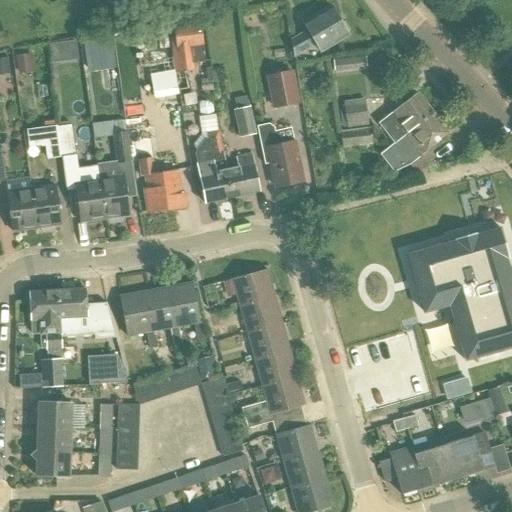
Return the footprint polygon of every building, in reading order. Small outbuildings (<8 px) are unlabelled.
[(323,51),(351,35),(349,31),(349,30),(346,24),(344,24),(333,5),(306,21),(310,29),(293,39),(296,55),(318,42),(323,51)] [(192,63),(190,47),(204,46),(201,20),(173,24),(179,72),(194,70),(193,63),(192,63)] [(165,23),(156,25),(160,48),(169,47),(165,23)] [(155,26),(144,28),(148,49),(158,47),(155,26)] [(113,56),(111,40),(83,44),(85,60),(113,56)] [(50,65),(62,63),(59,44),(47,45),(50,65)] [(31,55),(17,57),(18,66),(32,64),(31,55)] [(335,72),(367,68),(366,56),(333,60),(335,72)] [(129,65),(130,95),(151,94),(149,64),(129,65)] [(291,72),(268,76),(274,109),(298,105),(291,72)] [(184,99),(185,78),(162,77),(161,98),(184,99)] [(395,143),(434,112),(419,92),(379,122),(395,142),(392,144),(396,144),(395,143)] [(237,109),(233,110),(239,138),(256,134),(251,107),(250,107),(249,107),(246,96),(234,99),(237,109)] [(347,128),(368,125),(365,98),(344,101),(347,128)] [(433,166),(436,163),(426,150),(450,132),(434,112),(395,143),(396,144),(392,144),(379,154),(394,172),(411,164),(416,169),(433,166)] [(275,131),(274,127),(268,123),(256,126),(264,165),(272,163),(277,186),(303,180),(297,150),(296,150),(291,127),(275,131)] [(61,156),(75,154),(71,124),(57,126),(56,126),(61,156)] [(61,156),(56,126),(26,130),(29,147),(41,146),(41,147),(45,146),(47,159),(61,157),(61,156)] [(342,148),(372,144),(370,128),(341,132),(342,148)] [(206,138),(194,152),(197,166),(205,202),(233,196),(227,169),(226,169),(219,130),(218,130),(205,133),(206,138)] [(134,179),(136,178),(128,131),(112,133),(116,161),(97,164),(99,178),(105,218),(107,218),(111,224),(122,222),(124,215),(129,214),(124,183),(134,182),(134,179)] [(227,169),(233,196),(260,190),(253,154),(236,158),(238,166),(227,169)] [(153,159),(138,161),(141,178),(142,177),(142,176),(146,175),(148,188),(145,188),(148,212),(187,206),(185,192),(182,192),(179,169),(155,173),(153,159)] [(82,221),(105,218),(99,178),(76,181),(82,221)] [(53,231),(55,225),(61,224),(55,184),(32,188),(38,228),(39,228),(42,233),(53,231)] [(13,232),(38,228),(32,188),(7,191),(13,232)] [(457,197),(422,203),(425,220),(460,214),(457,197)] [(462,230),(416,243),(433,300),(457,293),(473,348),(511,336),(511,229),(508,216),(484,223),(484,221),(461,227),(462,230)] [(241,309),(275,299),(266,269),(232,279),(241,309)] [(193,283),(168,287),(175,326),(178,325),(194,322),(197,340),(205,338),(202,321),(199,321),(193,283)] [(168,287),(144,291),(151,330),(154,330),(169,327),(173,344),(181,343),(178,325),(175,326),(168,287)] [(86,288),(58,290),(60,320),(59,320),(60,329),(60,331),(61,331),(61,337),(94,335),(94,339),(115,338),(106,303),(86,304),(86,303),(86,288)] [(58,290),(29,291),(31,320),(31,322),(32,335),(40,335),(40,347),(46,347),(46,351),(61,350),(62,350),(61,331),(60,331),(60,329),(59,320),(60,320),(58,290)] [(144,291),(120,295),(126,334),(146,331),(149,349),(158,347),(154,330),(151,330),(144,291)] [(249,338),(283,328),(275,299),(241,309),(249,338)] [(258,367),(292,358),(283,328),(249,338),(258,367)] [(410,332),(362,345),(378,408),(410,400),(407,389),(424,385),(410,332)] [(83,353),(66,358),(70,372),(87,367),(83,353)] [(266,397),(300,387),(292,358),(258,367),(266,397)] [(62,366),(61,359),(41,360),(43,388),(63,387),(62,366)] [(201,384),(201,383),(194,363),(184,367),(191,387),(200,384),(201,384)] [(180,391),(191,387),(184,367),(173,371),(180,391)] [(170,395),(180,391),(173,371),(163,374),(170,395)] [(159,398),(170,395),(163,374),(152,378),(159,398)] [(203,394),(225,387),(222,377),(201,383),(201,384),(200,384),(203,394)] [(471,392),(467,379),(466,377),(454,381),(455,382),(459,396),(471,392)] [(149,402),(159,398),(152,378),(142,381),(149,402)] [(240,380),(225,385),(226,387),(227,393),(243,389),(240,380)] [(139,405),(149,402),(142,381),(132,384),(133,387),(139,405)] [(206,404),(228,398),(225,387),(203,394),(206,404)] [(266,397),(267,401),(241,408),(247,428),(272,422),(275,435),(276,434),(306,426),(301,406),(305,405),(300,387),(266,397)] [(209,415),(231,408),(228,398),(206,404),(209,415)] [(482,422),(495,419),(494,416),(491,403),(489,398),(476,402),(482,422)] [(491,403),(494,416),(506,413),(502,400),(491,403)] [(72,427),(72,402),(38,401),(38,426),(72,427)] [(100,405),(99,428),(112,428),(113,405),(100,405)] [(117,415),(139,415),(139,405),(117,405),(117,415)] [(213,425),(234,419),(231,408),(209,415),(213,425)] [(139,426),(139,415),(117,415),(117,426),(139,426)] [(407,429),(418,426),(415,415),(404,418),(407,429)] [(395,432),(407,429),(404,418),(392,421),(395,432)] [(216,436),(237,429),(234,419),(213,425),(216,436)] [(306,426),(276,434),(284,461),(318,451),(310,425),(306,426)] [(71,450),(72,427),(38,426),(37,448),(35,450),(71,450)] [(138,437),(139,426),(117,426),(116,437),(138,437)] [(99,428),(98,451),(111,452),(112,428),(99,428)] [(237,429),(216,436),(219,446),(240,440),(237,429)] [(441,439),(453,479),(483,470),(481,461),(492,458),(484,432),(473,435),(473,436),(466,438),(464,432),(441,439)] [(138,448),(138,437),(116,437),(116,448),(138,448)] [(432,486),(453,479),(441,439),(413,447),(421,474),(428,472),(432,486)] [(240,440),(219,446),(222,457),(243,451),(240,440)] [(428,472),(421,474),(413,447),(390,454),(391,458),(379,462),(386,483),(397,479),(402,495),(432,486),(428,472)] [(138,459),(138,448),(116,448),(116,458),(138,459)] [(71,475),(71,450),(35,450),(30,455),(37,463),(37,474),(40,474),(40,476),(40,478),(41,479),(42,480),(43,481),(44,482),(46,482),(47,482),(48,482),(49,481),(51,480),(51,479),(52,478),(53,477),(53,476),(53,475),(71,475)] [(110,478),(111,452),(98,451),(97,477),(110,478)] [(291,485),(325,475),(318,451),(284,461),(291,485)] [(222,462),(226,474),(249,467),(245,455),(222,462)] [(137,470),(138,459),(116,458),(115,469),(137,470)] [(222,462),(199,470),(203,482),(226,474),(222,462)] [(177,477),(181,490),(203,482),(199,470),(177,477)] [(325,475),(291,485),(298,511),(308,511),(333,505),(325,475)] [(177,477),(154,485),(158,497),(181,490),(177,477)] [(154,485),(131,493),(135,505),(158,497),(154,485)] [(113,511),(135,505),(131,493),(107,501),(110,511),(113,511)] [(264,511),(259,495),(236,502),(238,511),(264,511)] [(83,511),(105,511),(101,501),(82,508),(83,511)] [(213,511),(238,511),(236,502),(213,510),(213,511)]
